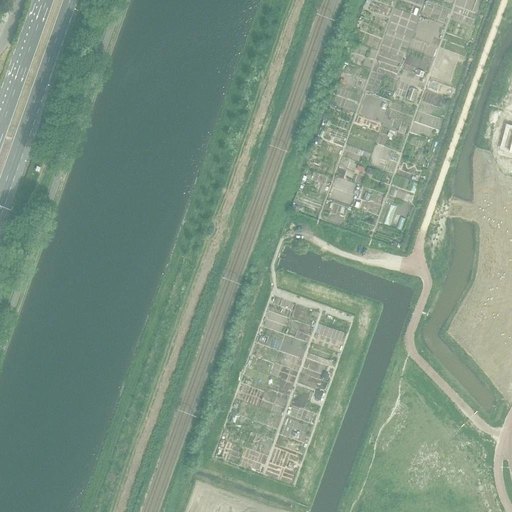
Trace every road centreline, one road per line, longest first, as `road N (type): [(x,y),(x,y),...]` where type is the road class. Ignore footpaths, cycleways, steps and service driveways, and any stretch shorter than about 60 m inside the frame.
road 1 (track): [(87,511),(275,0)]
road 2 (primary): [(0,193),(68,0)]
road 3 (primary): [(46,0),(0,130)]
